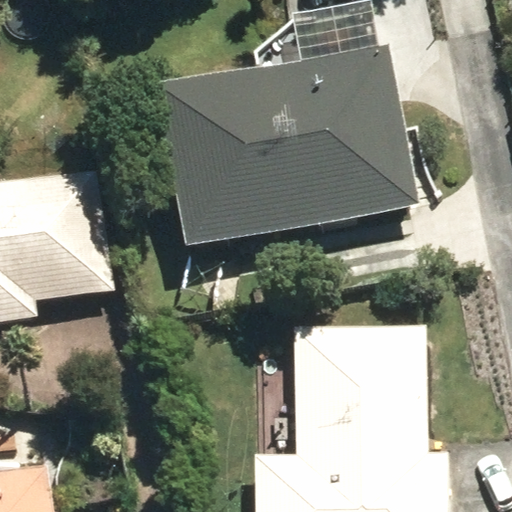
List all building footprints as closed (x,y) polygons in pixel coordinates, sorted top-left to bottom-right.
[(387,0),(296,0),(310,58),(396,38),(387,0)] [(144,123),(176,271),(410,225),(377,75),(144,123)] [(0,200),(0,321),(107,304),(88,187),(0,200)] [(247,472),(247,511),(440,511),(439,470),(422,471),(419,343),(286,347),(289,471),(247,472)] [(0,511),(41,511),(38,488),(0,493),(0,511)]
